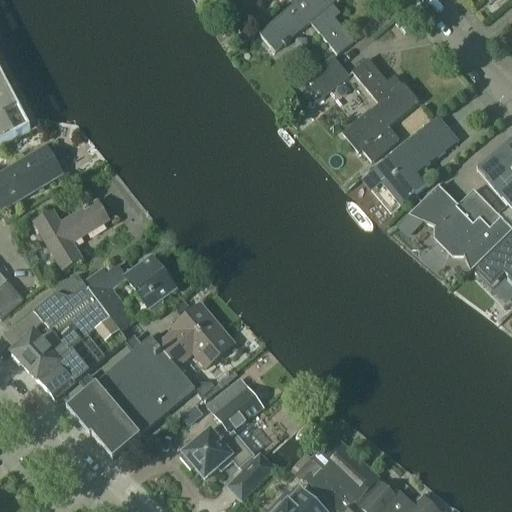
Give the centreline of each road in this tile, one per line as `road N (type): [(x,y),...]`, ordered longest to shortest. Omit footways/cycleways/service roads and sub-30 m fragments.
road 1 (residential): [(120,511),(0,393)]
road 2 (residential): [(423,0),(511,100)]
